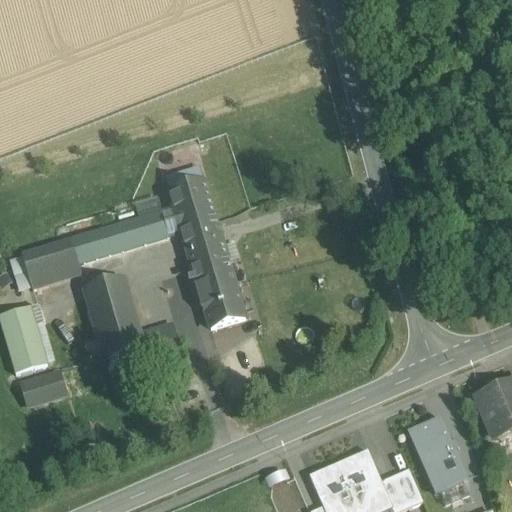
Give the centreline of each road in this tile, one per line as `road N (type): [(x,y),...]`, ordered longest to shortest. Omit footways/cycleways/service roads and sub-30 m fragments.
road 1 (tertiary): [(336,0),(435,374)]
road 2 (tertiary): [(111,511),(435,374)]
